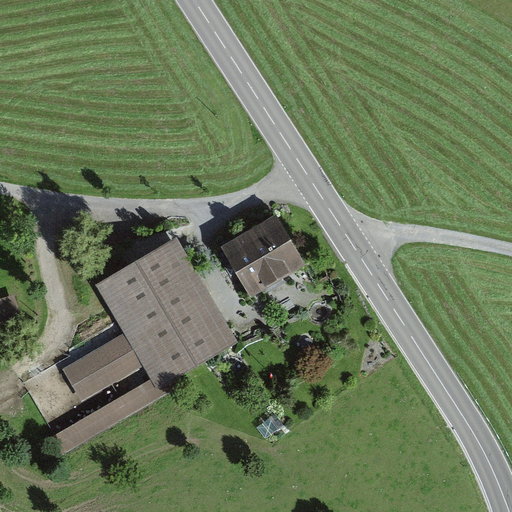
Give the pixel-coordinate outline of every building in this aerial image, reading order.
[(274,215),(220,246),(249,296),(303,266),(274,215)] [(175,241),(97,287),(126,335),(144,366),(153,381),(159,391),(176,381),(237,345),(175,241)] [(0,316),(22,315),(20,290),(0,291),(0,316)] [(126,335),(65,370),(83,402),(144,366),(126,335)] [(153,381),(55,438),(66,455),(180,388),(176,381),(159,391),(153,381)]
